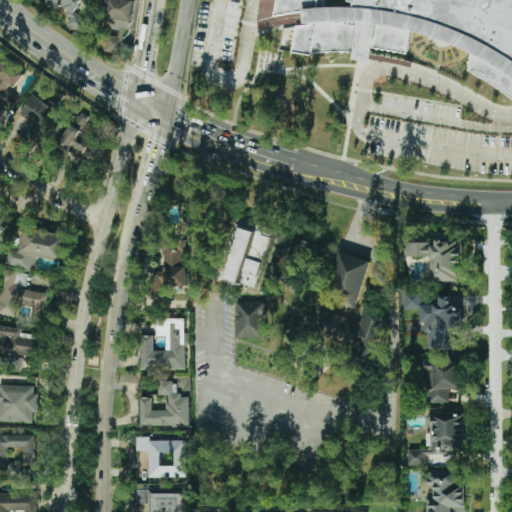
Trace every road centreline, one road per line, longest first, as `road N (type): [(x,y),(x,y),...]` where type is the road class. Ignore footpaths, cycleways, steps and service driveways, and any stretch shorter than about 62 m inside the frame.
road 1 (secondary): [(137,99),(80,338),(69,511)]
road 2 (secondary): [(102,511),(109,343),(137,201)]
road 3 (residential): [(498,511),(497,205)]
road 4 (tertiary): [(511,205),(417,198),(288,166)]
road 5 (tertiary): [(288,166),(161,114)]
road 6 (residential): [(105,219),(0,160)]
